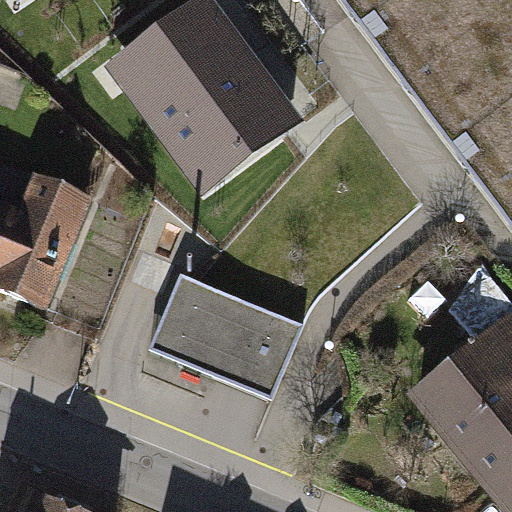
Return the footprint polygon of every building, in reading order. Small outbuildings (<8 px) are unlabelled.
[(511,0),(335,0),(511,235),(511,0)] [(144,39),(109,64),(202,191),(291,125),(205,11),(151,49),(144,39)] [(86,212),(0,179),(0,309),(44,325),(86,212)] [(476,336),(511,304),(511,297),(485,267),(446,302),(476,336)] [(305,328),(184,278),(147,352),(270,404),(305,328)] [(511,511),(511,320),(407,405),(493,511),(511,511)] [(50,511),(24,501),(19,511),(50,511)]
